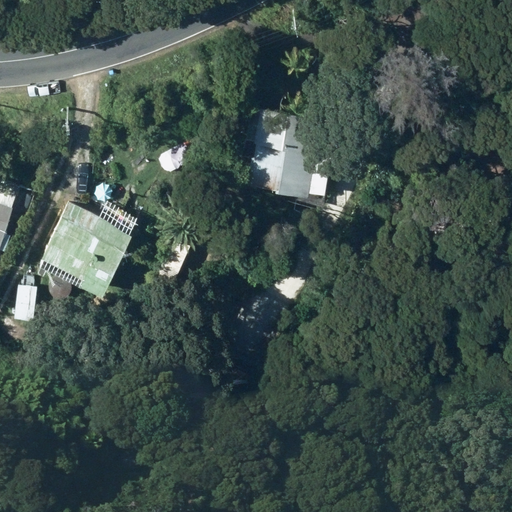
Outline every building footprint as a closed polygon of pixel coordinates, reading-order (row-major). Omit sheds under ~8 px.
[(251,168),(309,180),(310,176),(326,179),(332,146),(316,143),(317,140),(312,138),(318,109),(261,98),(261,102),(252,100),(242,149),(254,152),(251,168)] [(484,121),(496,108),(489,102),(477,116),(484,121)] [(503,173),(510,187),(511,185),(511,169),(503,173)] [(20,179),(0,172),(0,237),(20,179)] [(511,193),(508,188),(495,197),(501,206),(511,198),(511,193)] [(100,207),(69,191),(35,258),(45,263),(50,253),(103,279),(133,220),(131,219),(138,205),(123,199),(121,202),(106,194),(100,207)] [(289,209),(300,210),(301,202),(290,201),(289,209)] [(174,282),(192,242),(175,234),(156,274),(174,282)] [(18,276),(15,309),(34,311),(38,278),(18,276)] [(61,302),(46,299),(43,312),(58,316),(61,302)] [(262,374),(178,384),(182,418),(266,407),(262,374)]
